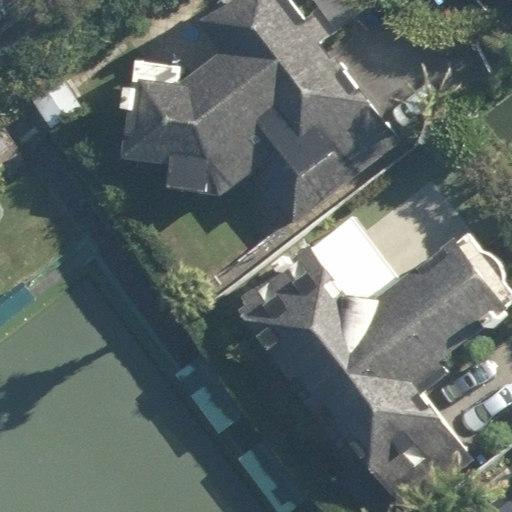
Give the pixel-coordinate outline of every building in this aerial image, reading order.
[(155,194),(217,201),(253,177),(258,136),(316,210),(405,140),(329,43),(377,6),(372,0),(237,0),(184,42),(205,69),(131,60),(119,161),(159,166),(155,194)] [(447,237),(362,309),(317,257),(232,330),(388,511),(394,511),(464,452),(415,394),(511,312),(447,237)] [(200,364),(172,388),(215,436),(242,412),(200,364)] [(257,443),(231,464),(270,511),(300,511),(308,506),(257,443)] [(511,511),(511,499),(493,511),(511,511)]
